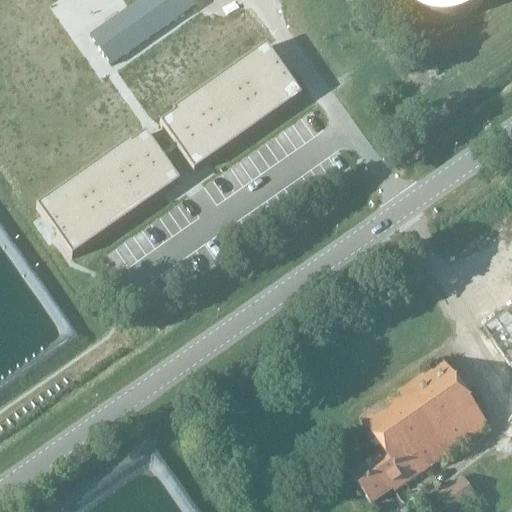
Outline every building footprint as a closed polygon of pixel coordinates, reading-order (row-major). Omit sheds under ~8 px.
[(186,0),(144,0),(90,38),(110,67),(193,10),(186,0)] [(395,0),(399,6),(406,13),(413,18),(420,22),(429,24),(437,25),(446,25),(454,23),(463,20),(470,15),(477,9),(482,3),(483,0),(395,0)] [(173,148),(176,152),(192,176),(300,100),(264,49),(171,115),(172,117),(158,127),(173,148)] [(128,145),(35,210),(71,261),(178,186),(162,162),(159,158),(144,137),(130,147),(128,145)] [(511,511),(511,313),(487,331),(511,367),(511,511)] [(352,478),(373,508),(395,493),(397,495),(490,430),(446,364),(362,421),(385,455),(352,478)] [(439,499),(447,511),(463,511),(479,501),(465,481),(439,499)]
